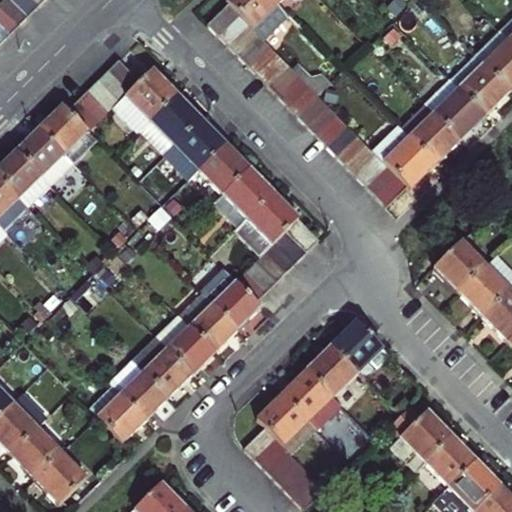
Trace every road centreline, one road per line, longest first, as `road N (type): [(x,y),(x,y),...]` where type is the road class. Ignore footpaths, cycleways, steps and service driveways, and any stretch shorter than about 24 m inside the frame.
road 1 (residential): [(129,0),(371,254)]
road 2 (residential): [(371,254),(208,412),(219,455),(273,511)]
road 3 (residential): [(371,254),(383,315),(511,452)]
road 4 (residential): [(0,110),(113,0)]
